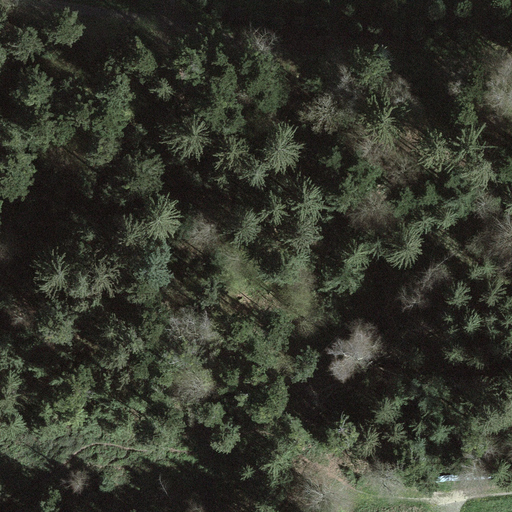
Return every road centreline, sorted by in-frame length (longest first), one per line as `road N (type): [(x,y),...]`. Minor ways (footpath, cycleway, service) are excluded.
road 1 (track): [(511,155),(174,42),(0,2)]
road 2 (track): [(511,72),(174,42)]
